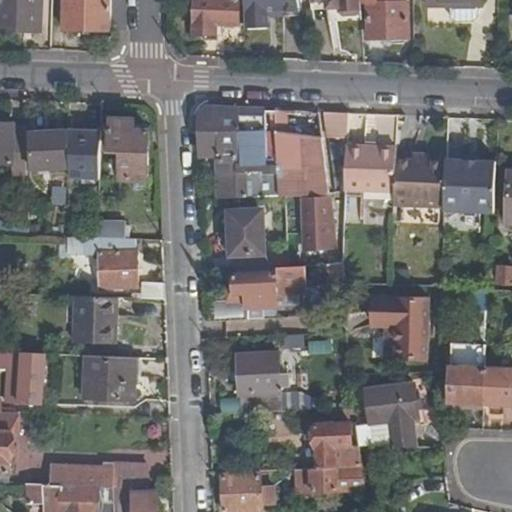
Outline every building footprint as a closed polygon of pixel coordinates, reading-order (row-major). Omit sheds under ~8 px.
[(0,0),(0,26),(15,27),(15,30),(43,31),(43,0),(0,0)] [(65,0),(64,29),(110,30),(110,0),(65,0)] [(195,0),(194,34),(217,35),(218,25),(218,17),(224,17),(224,25),(240,25),(240,0),(195,0)] [(298,0),(244,0),(246,29),(271,28),(270,12),(300,11),(298,0)] [(361,0),(311,0),(311,2),(327,1),(328,8),(339,8),(339,10),(344,15),(357,14),(362,9),(361,0)] [(408,2),(369,3),(369,38),(409,38),(408,2)] [(103,103),(82,102),(81,133),(102,134),(103,103)] [(199,117),(199,135),(206,135),(206,154),(220,154),(222,199),(256,198),(255,179),(250,180),(250,173),(264,172),(265,174),(279,173),(279,165),(273,165),(271,134),(267,134),(266,110),(209,108),(199,117)] [(288,111),(276,111),(277,132),(289,133),(288,111)] [(349,113),(325,113),(328,137),(348,138),(349,113)] [(135,119),(111,118),(110,151),(121,152),(120,179),(149,181),(150,130),(139,130),(140,125),(135,124),(135,119)] [(15,124),(0,123),(0,163),(14,164),(14,162),(27,163),(26,124),(15,125),(15,124)] [(69,131),(31,133),(32,169),(71,167),(70,151),(76,151),(75,142),(70,143),(69,131)] [(289,133),(277,132),(279,165),(279,173),(280,197),(286,196),(330,195),(323,137),(289,133)] [(397,148),(347,146),(346,190),(396,192),(397,160),(397,148)] [(413,161),(397,160),(396,192),(395,205),(445,207),(447,162),(429,162),(413,161)] [(464,161),(447,160),(447,162),(445,207),(445,211),(495,213),(497,162),(479,161),(464,161)] [(264,172),(250,173),(250,180),(255,179),(256,198),(280,197),(279,173),(265,174),(264,172)] [(330,197),(304,198),(306,252),(336,250),(330,197)] [(262,212),(232,213),(234,270),(264,268),(262,212)] [(125,224),(98,224),(97,239),(125,239),(125,224)] [(97,239),(61,237),(61,260),(71,261),(72,253),(95,254),(95,260),(100,260),(101,289),(139,288),(138,251),(135,251),(135,240),(125,239),(97,239)] [(341,265),(334,265),(336,282),(344,281),(343,265),(341,265)] [(276,273),(235,274),(235,294),(247,293),(247,308),(278,307),(277,292),(307,291),(306,266),(276,268),(276,273)] [(511,267),(499,267),(498,284),(511,284),(511,267)] [(165,283),(144,282),(143,289),(143,299),(166,299),(165,283)] [(117,297),(77,296),(75,342),(116,344),(117,297)] [(429,299),(374,297),(373,325),(387,326),(396,326),(395,358),(427,359),(429,299)] [(396,326),(387,326),(386,358),(395,358),(396,326)] [(0,351),(0,369),(8,369),(6,403),(41,405),(45,354),(0,351)] [(279,354),(239,356),(242,413),(283,411),(279,354)] [(137,358),(86,356),(85,398),(135,400),(137,358)] [(486,369),(451,367),(450,402),(484,404),(486,369)] [(511,369),(486,369),(484,404),(511,404),(511,369)] [(372,424),(358,426),(361,446),(417,447),(413,418),(419,417),(415,385),(367,391),(372,424)] [(19,417),(0,415),(0,473),(10,474),(11,460),(16,460),(16,450),(11,450),(11,435),(18,435),(19,417)] [(358,423),(316,425),(318,469),(363,467),(361,446),(358,426),(358,423)] [(149,464),(116,463),(116,468),(53,466),(52,485),(114,488),(149,489),(149,464)] [(318,469),(296,470),(297,493),(367,490),(363,467),(318,469)] [(261,474),(223,475),(224,511),(258,511),(262,511),(261,474)] [(44,485),(29,484),(30,505),(44,504),(44,485)] [(52,485),(44,485),(44,504),(44,511),(114,511),(114,488),(52,485)] [(149,489),(114,488),(114,511),(158,511),(158,489),(149,489)]
